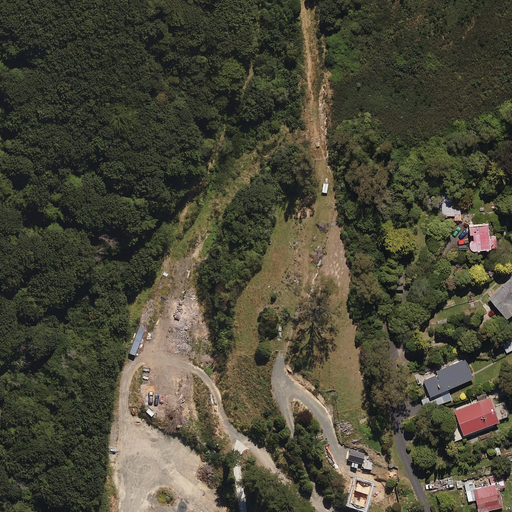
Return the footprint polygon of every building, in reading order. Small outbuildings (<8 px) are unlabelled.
[(461,194),(442,193),(442,216),(455,216),(455,220),(461,220),(461,194)] [(497,235),(490,235),(490,226),(470,226),(470,235),(474,235),(474,240),(471,242),(470,245),(471,249),(474,251),(498,250),(497,235)] [(499,309),(508,320),(511,316),(511,278),(488,299),(487,304),(489,308),(493,311),(499,309)] [(511,350),(511,338),(502,344),(507,353),(511,350)] [(440,393),(474,379),(465,358),(422,377),(431,397),(440,393)] [(431,397),(419,403),(423,411),(444,402),(440,393),(431,397)] [(494,407),(491,397),(488,398),(486,393),(476,396),(478,402),(455,411),(464,436),(500,422),(499,420),(509,416),(504,403),(494,407)] [(506,488),(501,472),(464,482),(469,502),(476,500),(479,511),(485,511),(503,507),(498,490),(506,488)] [(461,479),(455,480),(457,490),(464,488),(461,479)]
